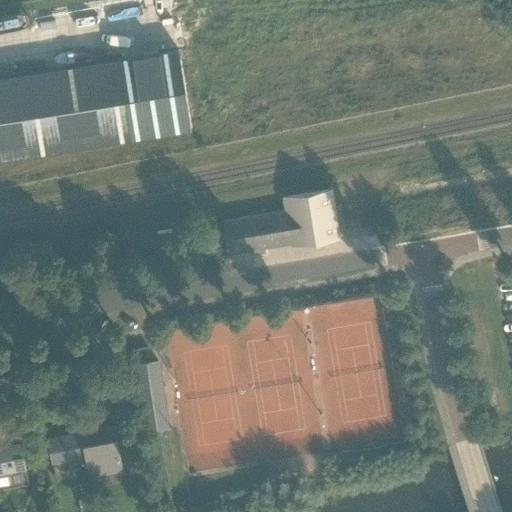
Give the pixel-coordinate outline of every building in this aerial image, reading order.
[(178,50),(0,78),(0,159),(191,129),(178,50)] [(245,217),(222,221),(227,254),(253,249),(254,254),(266,252),(265,247),(291,243),(291,245),(339,237),(331,189),(283,197),(285,210),(258,215),(257,210),(244,212),(245,217)] [(157,409),(165,408),(158,361),(134,365),(143,424),(146,424),(147,430),(152,430),(158,428),(160,428),(157,409)] [(128,392),(117,393),(118,395),(119,403),(129,401),(128,392)] [(80,433),(85,459),(89,479),(121,473),(112,427),(80,433)] [(53,465),(85,459),(80,433),(48,439),(53,465)] [(0,448),(0,475),(24,470),(19,444),(0,448)] [(88,485),(81,487),(82,494),(90,493),(92,492),(90,485),(88,485)] [(93,509),(91,497),(78,499),(81,511),(93,509)]
